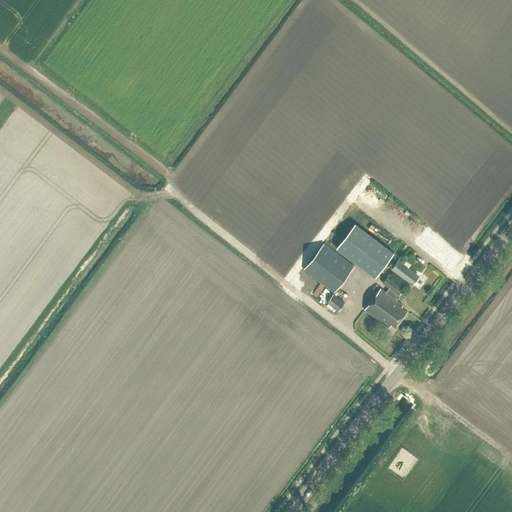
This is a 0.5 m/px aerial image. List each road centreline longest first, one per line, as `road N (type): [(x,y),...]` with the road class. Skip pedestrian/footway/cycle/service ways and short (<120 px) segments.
road 1 (track): [(397,372),(171,189),(160,167),(0,46)]
road 2 (tertiary): [(292,511),(511,228)]
road 3 (track): [(397,372),(511,465)]
